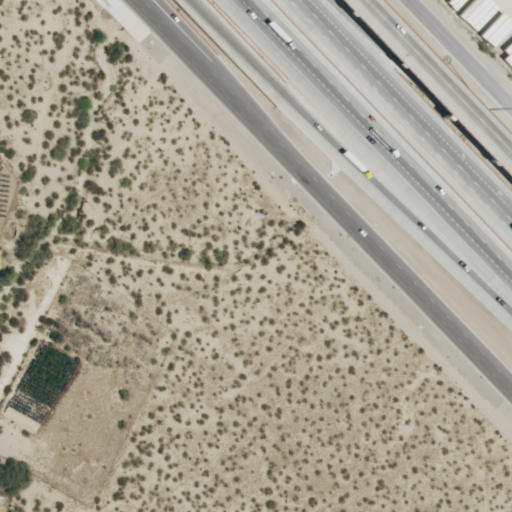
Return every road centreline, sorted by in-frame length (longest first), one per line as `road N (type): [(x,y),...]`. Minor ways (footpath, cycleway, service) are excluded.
road 1 (secondary): [(139,0),(511,386)]
road 2 (motorway): [(185,0),(511,320)]
road 3 (motorway): [(238,0),(511,284)]
road 4 (motorway): [(511,217),(303,0)]
road 5 (motorway): [(511,154),(362,0)]
road 6 (motorway): [(158,0),(294,158)]
road 7 (secondary): [(511,112),(409,0)]
